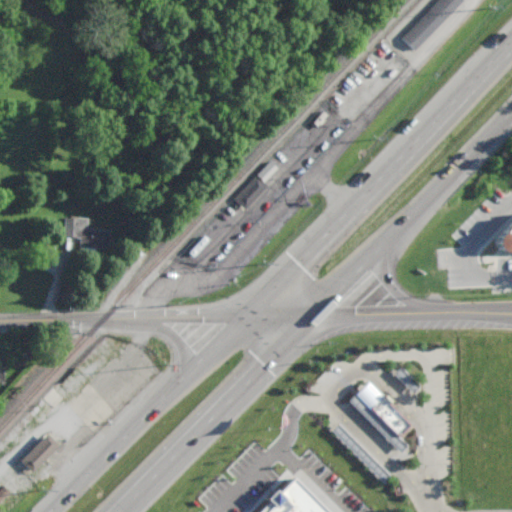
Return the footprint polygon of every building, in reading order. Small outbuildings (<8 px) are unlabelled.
[(413,50),(460,2),(457,0),(436,0),(400,38),(413,50)] [(244,209),(266,186),(254,175),(232,198),(244,209)] [(108,248),(109,230),(86,229),(86,218),(63,217),(63,237),(79,237),(79,248),(108,248)] [(511,251),(511,228),(494,228),(495,252),(511,251)] [(419,384),(398,367),(391,375),(412,392),(419,384)] [(408,424),(367,381),(347,399),(398,453),(406,446),(396,436),(408,424)] [(340,429),(335,434),(365,465),(370,461),(340,429)] [(32,473),(57,445),(44,433),(19,461),(32,473)]
